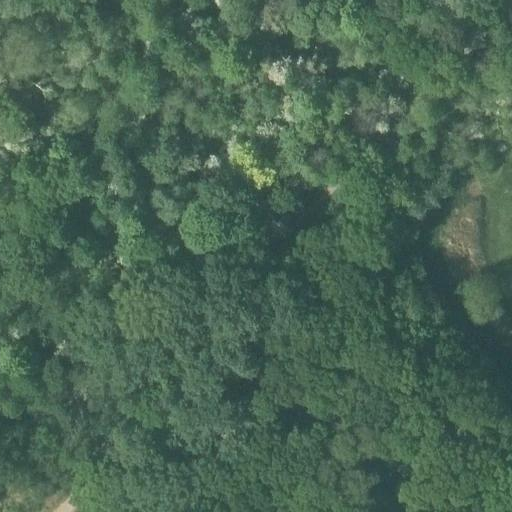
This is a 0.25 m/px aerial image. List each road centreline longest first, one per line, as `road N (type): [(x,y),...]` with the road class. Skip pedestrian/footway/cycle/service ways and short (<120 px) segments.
road 1 (track): [(64,511),(138,394),(435,72)]
road 2 (track): [(435,72),(290,0)]
